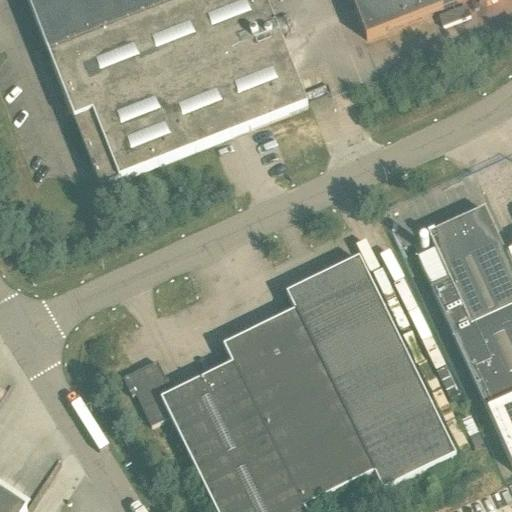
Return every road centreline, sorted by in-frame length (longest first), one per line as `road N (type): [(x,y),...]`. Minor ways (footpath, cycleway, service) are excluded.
road 1 (unclassified): [(511,99),(18,336)]
road 2 (unclassified): [(127,511),(18,336)]
